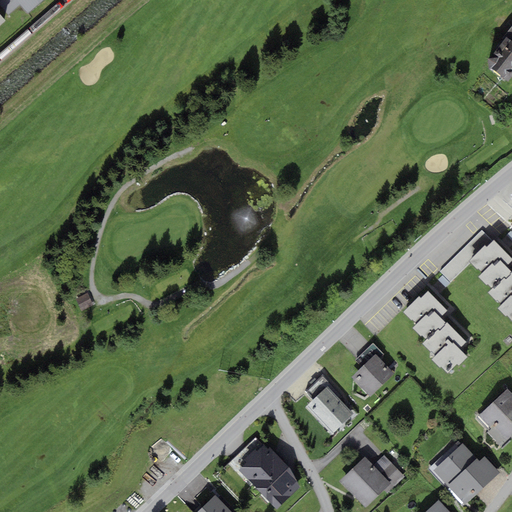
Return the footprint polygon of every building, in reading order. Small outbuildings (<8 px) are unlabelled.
[(20,5),(15,0),(0,0),(0,5),(8,15),(20,5)] [(15,0),(20,5),(27,14),(43,0),(15,0)] [(511,76),(511,41),(507,38),(489,60),(489,69),(508,82),(511,76)] [(493,241),(482,230),(440,271),(450,283),(471,263),(469,260),(485,246),(486,247),(493,241)] [(511,261),(511,259),(494,240),(493,241),(486,247),(485,246),(469,260),(471,263),(477,269),(478,268),(483,273),(479,277),(486,285),(488,284),(492,288),(488,293),(498,303),(499,302),(501,305),(498,308),(506,317),(507,316),(511,321),(511,272),(507,267),(511,261)] [(447,312),(428,291),(427,292),(420,299),(419,297),(403,312),(405,314),(411,320),(412,319),(417,324),(413,328),(421,336),(422,335),(426,340),(422,344),(432,354),(433,353),(435,356),(432,359),(440,368),(441,367),(447,374),(456,365),(458,367),(468,358),(460,349),(466,343),(447,322),(446,323),(441,318),(447,312)] [(87,292),(75,298),(81,311),(93,305),(87,292)] [(355,360),(362,367),(351,378),(370,397),(394,375),(379,359),(384,355),(373,343),(355,360)] [(305,392),(313,400),(305,408),(331,435),(353,414),(332,392),(336,388),(323,375),(305,392)] [(511,394),(507,389),(476,418),(489,431),(487,433),(500,446),(501,444),(511,434),(511,394)] [(462,443),(433,471),(465,505),(499,472),(485,457),(479,462),(462,443)] [(290,468),(269,446),(266,448),(264,445),(258,451),(255,448),(243,459),(247,463),(238,470),(258,487),(256,489),(276,509),(299,488),(290,468)] [(388,492),(404,477),(384,456),(374,466),(391,483),(385,489),(388,492)] [(365,457),(339,481),(365,508),(385,489),(391,483),(374,466),(365,457)] [(231,511),(215,495),(197,511),(231,511)] [(449,511),(439,500),(425,511),(449,511)]
